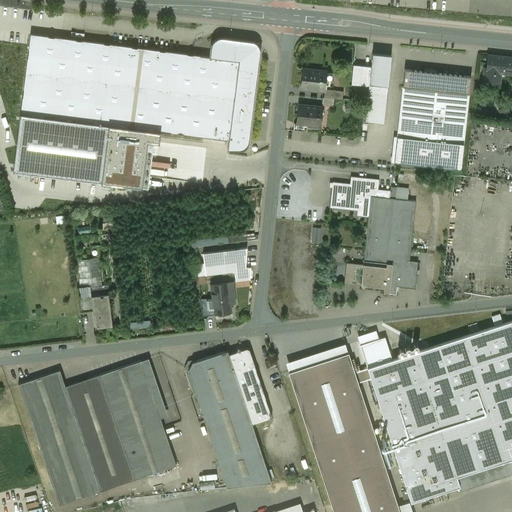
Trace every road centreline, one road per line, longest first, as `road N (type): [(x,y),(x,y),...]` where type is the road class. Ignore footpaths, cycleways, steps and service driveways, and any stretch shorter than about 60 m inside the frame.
road 1 (residential): [(258,331),(284,18)]
road 2 (residential): [(0,361),(258,331)]
road 3 (residential): [(258,331),(511,302)]
road 4 (tertiary): [(511,41),(284,18)]
road 5 (tertiary): [(284,18),(111,0)]
